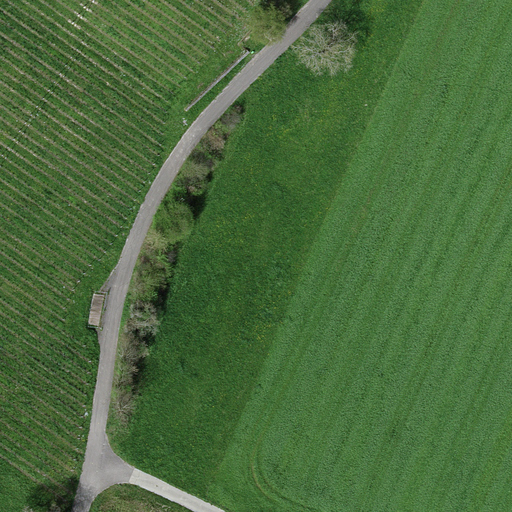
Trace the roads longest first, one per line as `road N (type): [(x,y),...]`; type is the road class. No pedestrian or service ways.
road 1 (track): [(81,511),(96,464),(119,297),(184,147),(323,0)]
road 2 (track): [(96,464),(223,511)]
